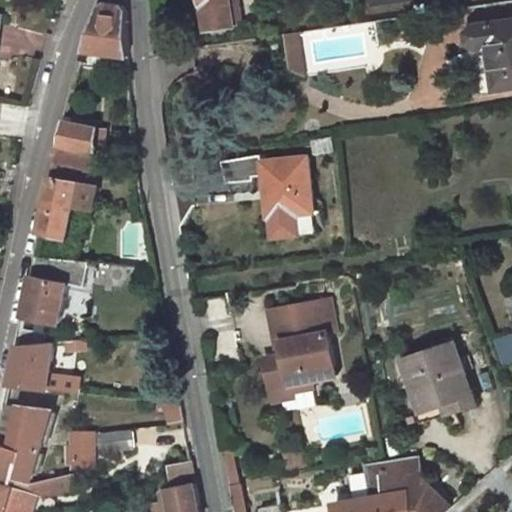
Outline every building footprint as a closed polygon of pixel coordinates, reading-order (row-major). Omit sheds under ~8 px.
[(230,0),(201,0),(206,29),(234,25),(230,0)] [(123,6),(108,5),(99,11),(88,52),(132,59),(129,15),(123,6)] [(511,86),(511,19),(475,26),(471,28),(468,33),(469,39),(473,43),(479,45),(486,90),(511,86)] [(293,73),(309,71),(306,33),(289,35),(293,73)] [(100,128),(67,123),(62,145),(86,147),(97,149),(100,128)] [(86,147),(62,145),(43,231),(69,238),(80,184),(72,183),(74,174),(81,175),(86,147)] [(309,161),(265,163),(268,238),(312,236),(309,161)] [(84,263),(37,258),(24,318),(60,323),(68,285),(80,287),(84,263)] [(332,299),(288,308),(290,325),(306,322),(309,338),(283,343),(285,358),(268,361),(274,392),(293,388),(294,394),(317,389),(315,381),(339,377),(331,334),(338,332),(332,299)] [(288,308),(277,310),(283,343),(309,338),(306,322),(290,325),(288,308)] [(46,334),(21,330),(18,347),(44,345),(46,334)] [(511,331),(498,337),(508,364),(511,362),(511,331)] [(89,342),(69,343),(67,353),(86,354),(89,342)] [(44,345),(18,347),(9,386),(44,390),(53,344),(44,345)] [(458,345),(406,363),(424,414),(456,403),(459,413),(481,406),(458,345)] [(274,392),(275,398),(294,394),(293,388),(274,392)] [(49,410),(5,401),(0,423),(0,486),(12,489),(13,481),(31,484),(49,410)] [(167,402),(168,421),(186,420),(185,401),(167,402)] [(131,432),(99,438),(102,455),(134,449),(131,432)] [(94,435),(75,436),(74,475),(93,475),(94,435)] [(339,511),(450,511),(456,506),(433,480),(425,481),(420,455),(364,464),(371,497),(337,502),(339,511)] [(191,464),(181,465),(181,479),(194,478),(191,464)] [(200,511),(195,484),(171,489),(173,502),(157,505),(157,511),(200,511)] [(12,489),(0,486),(0,511),(21,511),(27,492),(12,489)]
